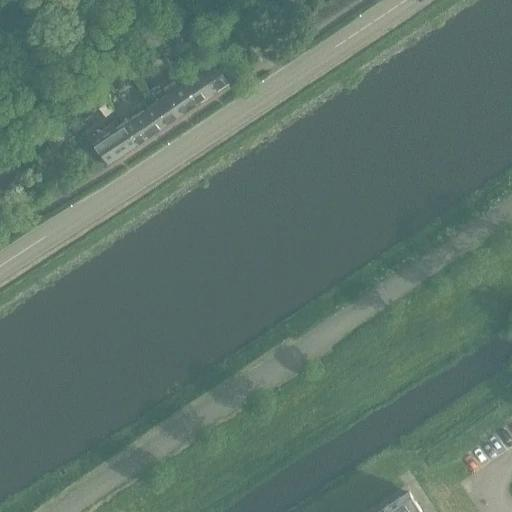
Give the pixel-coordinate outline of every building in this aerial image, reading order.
[(182,83),(195,102),(226,82),(213,62),(182,83)] [(153,103),(166,123),(195,102),(182,83),(178,86),(174,81),(163,89),(166,94),(153,103)] [(122,123),(136,143),(166,123),(153,103),(147,107),(143,100),(131,108),(135,115),(122,123)] [(136,143),(122,123),(92,144),(105,163),(136,143)] [(374,511),(425,511),(422,508),(409,489),(374,511)]
